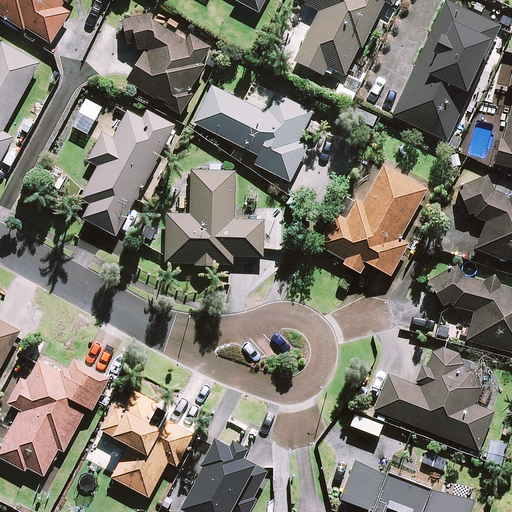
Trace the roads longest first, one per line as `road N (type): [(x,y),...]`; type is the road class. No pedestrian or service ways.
road 1 (residential): [(174,337),(304,319),(323,335),(328,362),(304,393),(280,392),(206,363)]
road 2 (residential): [(0,242),(174,337)]
